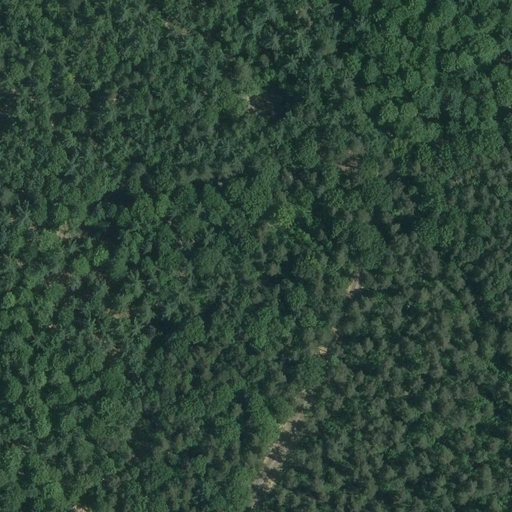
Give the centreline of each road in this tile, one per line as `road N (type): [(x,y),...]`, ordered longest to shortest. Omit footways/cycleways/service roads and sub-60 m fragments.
road 1 (track): [(511,128),(269,176),(0,208)]
road 2 (track): [(400,152),(313,398),(250,511)]
road 3 (track): [(511,323),(462,260),(400,152)]
road 4 (track): [(301,0),(400,152)]
